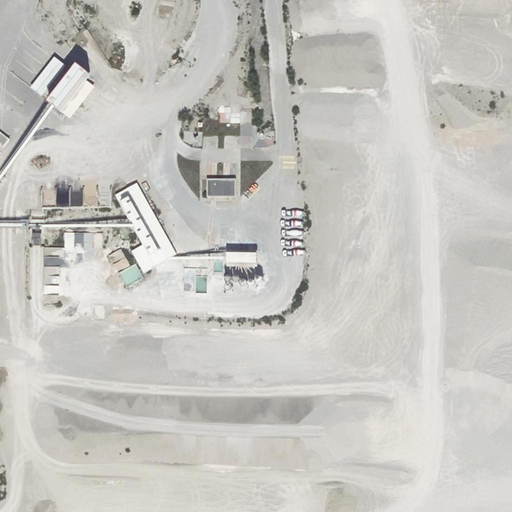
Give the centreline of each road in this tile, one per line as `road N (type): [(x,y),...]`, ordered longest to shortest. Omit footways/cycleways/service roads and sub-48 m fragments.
road 1 (unknown): [(273,0),(285,149),(273,193),(243,207),(223,206),(185,188),(160,112)]
road 2 (unknown): [(2,511),(11,449),(8,238),(0,204)]
road 3 (unknown): [(436,228),(429,385),(407,455),(370,511)]
road 4 (unknown): [(392,0),(436,228)]
road 5 (unknown): [(11,27),(96,103),(160,112)]
road 6 (unknown): [(11,27),(0,82),(14,142),(0,165)]
road 7 (unknown): [(160,112),(199,70),(207,0)]
